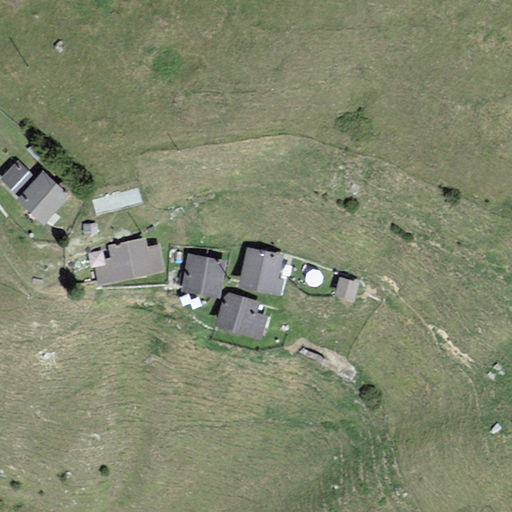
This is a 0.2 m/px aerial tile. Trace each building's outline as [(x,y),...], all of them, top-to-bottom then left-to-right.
[(18,160),(1,177),(17,192),(34,175),(18,160)] [(43,171),(17,197),(43,222),(69,196),(43,171)] [(109,259),(93,262),(97,283),(168,269),(163,242),(148,245),(146,235),(106,243),(109,259)] [(283,254),(247,246),(238,284),(280,293),(283,278),(278,277),(283,254)] [(226,260),(190,252),(182,287),(219,295),(226,260)] [(355,290),(334,283),(329,302),(349,308),(355,290)] [(259,301),(226,290),(215,323),(261,338),(268,315),(256,311),(259,301)]
